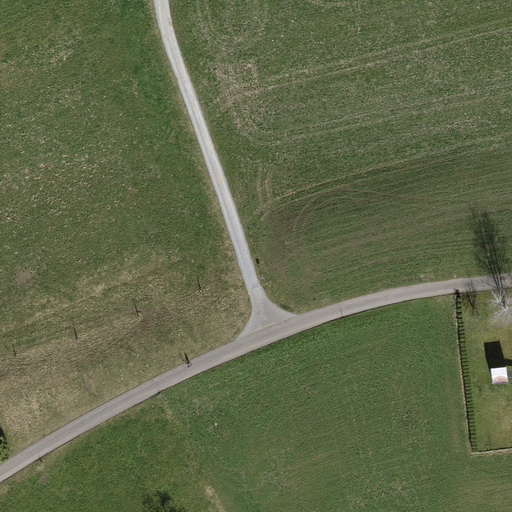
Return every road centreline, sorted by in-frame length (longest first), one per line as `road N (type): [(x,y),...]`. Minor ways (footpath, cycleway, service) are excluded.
road 1 (residential): [(0,475),(177,375),(271,335),(391,296),(511,279)]
road 2 (track): [(162,0),(271,335)]
